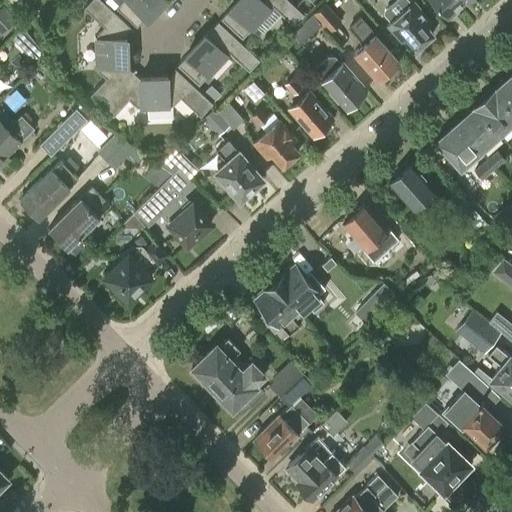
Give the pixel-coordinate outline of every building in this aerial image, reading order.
[(90,94),(103,107),(134,73),(133,72),(135,70),(134,69),(132,71),(126,65),(125,37),(132,29),(101,0),(90,0),(83,7),(104,26),(96,34),(97,70),(105,78),(90,94)] [(120,0),(102,0),(112,9),(120,0)] [(156,0),(121,0),(115,7),(136,27),(147,16),(144,14),(156,0)] [(235,0),(228,8),(229,9),(220,18),(241,38),(258,20),(267,28),(280,14),(292,24),(302,13),(288,0),(235,0)] [(413,0),(412,1),(411,0),(394,0),(385,8),(385,11),(391,19),(385,24),(399,41),(405,36),(416,49),(434,33),(426,24),(431,20),(413,0)] [(466,2),(464,0),(432,0),(448,18),(466,2)] [(14,2),(7,7),(14,16),(20,11),(14,2)] [(325,2),(312,14),(328,31),(341,19),(325,2)] [(0,34),(1,35),(16,21),(3,6),(0,8),(0,34)] [(322,25),(312,15),(291,34),(301,45),(322,25)] [(389,67),(398,60),(374,32),(360,15),(347,27),(361,43),(352,51),(377,79),(379,76),(381,78),(391,69),(389,67)] [(204,34),(185,54),(186,55),(177,65),(198,85),(228,52),(249,71),(259,60),(218,21),(205,35),(204,34)] [(316,64),(315,70),(321,77),(319,79),(344,108),(347,106),(348,107),(358,98),(357,97),(366,89),(341,60),(339,61),(333,55),(327,54),(316,64)] [(167,77),(139,78),(134,73),(103,107),(112,116),(128,99),(136,107),(172,106),(179,98),(200,117),(212,104),(175,69),(167,77)] [(511,73),(511,72),(492,89),(511,112),(511,73)] [(293,77),(284,84),(293,95),(302,87),(293,77)] [(203,93),(214,102),(221,93),(211,84),(203,93)] [(312,136),(333,117),(308,88),(286,107),(312,136)] [(511,123),(511,112),(492,89),(472,105),(498,135),(511,123)] [(228,102),(217,112),(229,126),(230,125),(233,129),(244,119),(228,102)] [(498,135),(472,105),(454,121),(480,151),(498,135)] [(260,107),(252,115),(260,124),(268,118),(269,117),(260,107)] [(39,144),(51,155),(87,119),(76,108),(39,144)] [(229,126),(217,112),(213,108),(202,118),(218,136),(229,126)] [(11,117),(5,123),(0,118),(0,166),(10,157),(6,153),(33,127),(20,114),(14,120),(11,117)] [(80,129),(96,146),(107,136),(90,119),(80,129)] [(278,119),(252,141),(265,156),(269,153),(280,166),(298,150),(290,141),(294,137),(278,119)] [(460,168),(462,167),(480,151),(454,121),(434,139),(460,168)] [(226,138),(214,148),(223,158),(210,170),(237,200),(264,177),(238,146),(235,148),(226,138)] [(133,150),(126,143),(100,168),(107,175),(133,150)] [(186,157),(176,147),(159,164),(171,172),(186,157)] [(497,148),(485,157),(494,167),(505,157),(497,148)] [(485,157),(481,161),(474,168),(482,178),(494,167),(485,157)] [(432,187),(434,186),(410,158),(385,180),(410,208),(414,205),(420,213),(440,195),(432,187)] [(60,159),(52,166),(50,165),(18,196),(38,216),(70,185),(69,183),(77,176),(60,159)] [(179,190),(181,192),(192,183),(179,168),(168,178),(179,190)] [(182,205),(162,183),(132,210),(142,222),(145,226),(160,213),(165,219),(163,221),(185,246),(213,221),(191,197),(182,205)] [(84,240),(79,234),(99,215),(110,204),(91,185),(86,190),(80,196),(78,194),(46,225),(66,246),(67,245),(73,251),(84,240)] [(461,193),(448,204),(460,218),(473,207),(461,193)] [(384,231),(387,228),(363,200),(340,220),(364,249),(368,245),(376,254),(392,240),(384,231)] [(479,231),(486,225),(474,212),(467,218),(479,231)] [(343,261),(353,251),(331,228),(320,238),(343,261)] [(154,237),(142,249),(156,263),(168,251),(154,237)] [(125,300),(152,275),(128,250),(102,275),(125,300)] [(331,255),(322,262),(327,267),(335,260),(331,255)] [(511,264),(501,256),(490,270),(511,287),(511,264)] [(294,260),(273,278),(300,311),(308,305),(312,310),(323,301),(316,292),(323,286),(309,269),(304,273),(294,260)] [(421,278),(430,285),(435,279),(429,274),(421,278)] [(293,317),(300,311),(273,278),(251,296),(263,309),(258,313),(279,338),(298,322),(293,317)] [(382,282),(374,291),(386,302),(395,293),(382,282)] [(455,329),(484,352),(501,331),(472,308),(455,329)] [(207,315),(198,323),(203,327),(211,319),(207,315)] [(190,367),(209,386),(236,361),(230,356),(237,349),(226,337),(219,344),(217,341),(190,367)] [(489,351),(488,354),(501,365),(490,378),(511,396),(511,357),(509,355),(509,356),(495,345),(489,351)] [(268,385),(279,396),(304,372),(290,358),(270,378),(273,381),(268,385)] [(248,403),(263,389),(255,380),(262,374),(249,361),(242,368),(236,361),(209,386),(231,409),(243,398),(248,403)] [(463,389),(442,412),(459,428),(462,424),(471,432),(485,445),(488,441),(491,444),(497,437),(495,434),(503,425),(486,409),(499,396),(469,368),(456,383),(463,389)] [(304,372),(279,396),(288,406),(291,404),(300,396),(313,382),(304,372)] [(439,411),(427,398),(411,414),(423,426),(427,422),(439,411)] [(288,406),(280,414),(279,413),(253,438),(272,458),(309,422),(291,404),(288,406)] [(320,424),(332,436),(347,421),(335,409),(320,424)] [(420,446),(410,457),(421,467),(420,468),(443,490),(446,487),(450,488),(457,480),(456,477),(469,463),(427,422),(423,426),(412,438),(420,446)] [(383,441),(375,434),(345,463),(356,474),(373,458),(370,454),(383,441)] [(317,438),(285,468),(297,481),(296,482),(310,498),(337,473),(335,472),(343,465),(317,438)] [(385,481),(377,473),(365,485),(364,484),(350,497),(350,496),(332,511),(377,511),(395,496),(383,483),(385,481)]
